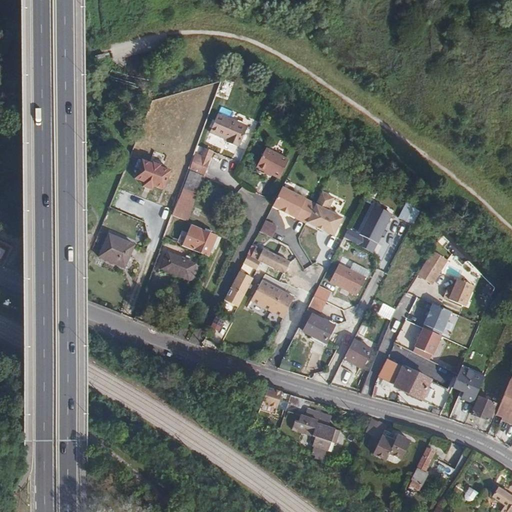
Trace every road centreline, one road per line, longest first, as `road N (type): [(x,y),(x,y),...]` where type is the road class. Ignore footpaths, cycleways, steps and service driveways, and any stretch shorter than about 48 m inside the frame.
road 1 (track): [(511,227),(450,172),(246,40),(208,33),(141,40),(0,88)]
road 2 (secondary): [(511,459),(458,433),(198,354),(0,276)]
road 3 (primary): [(39,0),(45,511)]
road 4 (primary): [(68,511),(63,0)]
